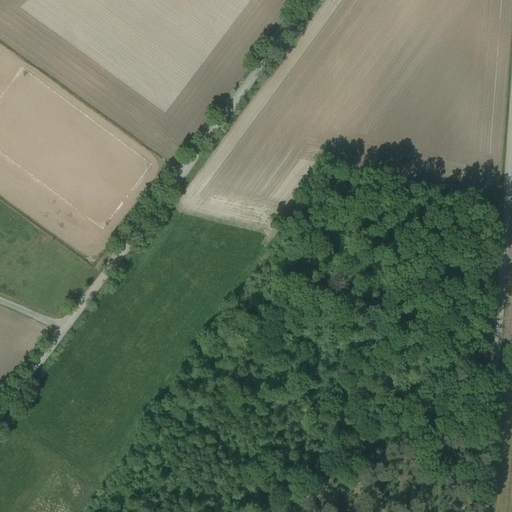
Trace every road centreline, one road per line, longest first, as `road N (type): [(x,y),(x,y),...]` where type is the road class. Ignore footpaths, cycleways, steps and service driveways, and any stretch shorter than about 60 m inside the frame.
road 1 (track): [(0,413),(270,51)]
road 2 (unclassified): [(485,511),(511,122)]
